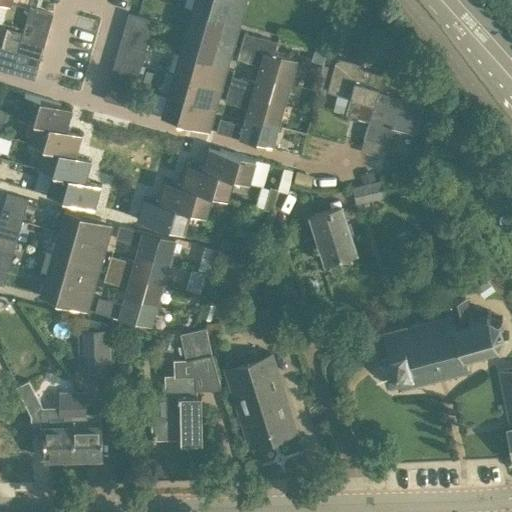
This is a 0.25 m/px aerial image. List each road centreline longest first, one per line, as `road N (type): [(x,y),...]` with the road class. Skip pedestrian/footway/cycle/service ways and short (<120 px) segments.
road 1 (tertiary): [(170,511),(511,498)]
road 2 (residential): [(309,168),(0,83)]
road 3 (tertiary): [(170,511),(0,510)]
